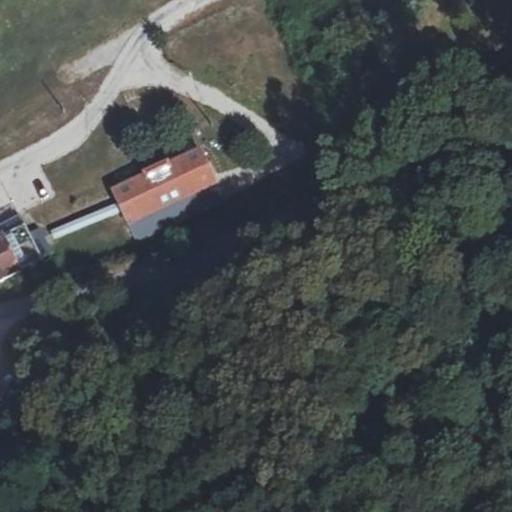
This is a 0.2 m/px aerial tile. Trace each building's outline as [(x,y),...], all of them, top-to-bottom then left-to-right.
[(131,221),(215,182),(200,149),(115,190),(121,201),(126,210),(131,221)] [(126,210),(121,201),(52,234),(57,243),(126,210)] [(0,232),(0,245),(28,232),(22,221),(0,232)] [(40,229),(29,234),(40,255),(51,250),(40,229)] [(28,232),(0,245),(0,285),(44,263),(40,255),(29,234),(28,232)] [(22,511),(23,511),(51,511),(44,498),(22,511)]
